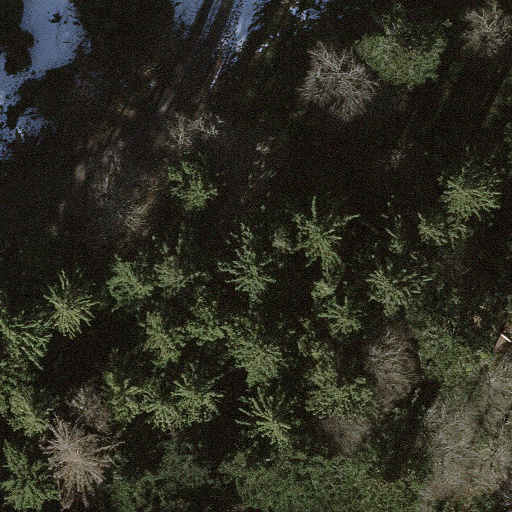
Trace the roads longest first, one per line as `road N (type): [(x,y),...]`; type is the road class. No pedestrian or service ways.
road 1 (track): [(125,154),(165,121),(200,67),(224,0)]
road 2 (track): [(0,212),(125,154)]
